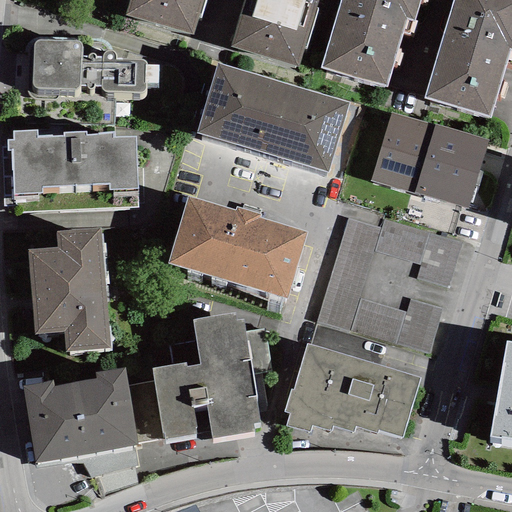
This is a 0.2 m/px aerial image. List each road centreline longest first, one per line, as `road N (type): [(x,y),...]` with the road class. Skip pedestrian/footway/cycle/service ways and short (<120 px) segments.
road 1 (unknown): [(257,469),(331,219),(321,202),(289,187),(207,161)]
road 2 (residential): [(511,132),(406,475)]
road 3 (residential): [(406,475),(313,464),(215,473),(90,511)]
